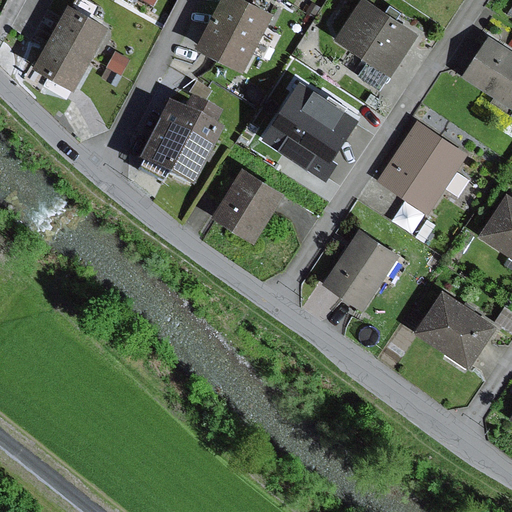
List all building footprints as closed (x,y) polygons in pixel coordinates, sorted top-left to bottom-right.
[(248,67),(277,10),(257,0),(223,0),(201,43),(248,67)] [(421,32),(373,0),(362,0),(338,36),(371,58),(393,73),(421,32)] [(113,24),(71,2),(55,32),(96,55),(113,24)] [(96,55),(55,32),(37,63),(53,71),(76,84),(79,85),(96,55)] [(511,49),(508,46),(492,36),(466,75),(511,105),(511,49)] [(117,50),(108,67),(123,75),(132,59),(117,50)] [(393,73),(371,58),(360,74),(383,89),(393,73)] [(108,68),(103,77),(117,85),(121,76),(108,68)] [(76,84),(53,71),(45,85),(68,98),(76,84)] [(364,117),(302,77),(265,134),(309,164),(321,147),(337,158),(364,117)] [(185,110),(168,102),(138,160),(192,187),(223,128),(215,124),(221,113),(191,98),(185,110)] [(469,152),(420,119),(380,178),(429,211),(469,152)] [(337,158),(321,147),(309,164),(330,177),(341,161),(337,158)] [(289,190),(246,164),(215,217),(258,242),(289,190)] [(511,194),(509,192),(482,234),(511,253),(511,194)] [(401,253),(363,228),(327,282),(365,307),(401,253)] [(498,327),(444,290),(418,330),(472,366),(498,327)] [(511,310),(506,307),(497,322),(511,331),(511,310)]
